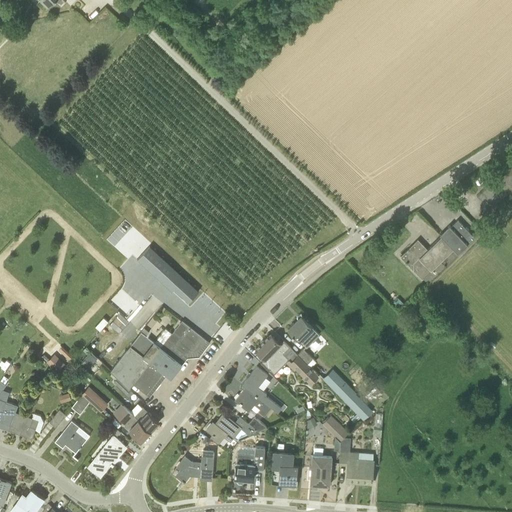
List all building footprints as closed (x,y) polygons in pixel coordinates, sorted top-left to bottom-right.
[(440,234),(441,235),(442,236),(453,248),(458,253),(475,237),(458,220),(451,226),(449,225),(440,234)] [(418,239),(401,256),(422,278),(431,270),(431,269),(453,248),(442,236),(441,235),(427,249),(418,239)] [(132,258),(138,251),(125,239),(119,245),(132,258)] [(151,245),(138,259),(173,291),(175,289),(189,302),(199,290),(151,245)] [(290,327),(288,329),(300,340),(307,347),(319,334),(313,327),(302,316),(295,322),(294,322),(291,326),(290,327)] [(141,331),(111,370),(113,373),(118,377),(129,387),(133,382),(150,395),(167,373),(171,376),(187,355),(199,355),(209,342),(209,343),(210,342),(209,341),(182,320),(172,332),(165,327),(154,341),(141,331)] [(270,334),(256,348),(265,357),(262,361),(269,368),(270,368),(273,371),(288,357),(289,358),(286,362),(294,370),(296,369),(310,384),(315,380),(319,375),(307,363),(297,354),(284,340),(281,344),(270,334)] [(303,348),(297,354),(307,363),(313,357),(303,348)] [(55,352),(48,360),(59,370),(66,362),(55,352)] [(88,358),(81,364),(86,369),(93,362),(88,358)] [(257,366),(242,384),(245,387),(271,407),(278,412),(281,407),(265,394),(266,393),(258,387),(268,374),(257,366)] [(374,409),(333,367),(323,377),(364,419),(374,409)] [(118,377),(114,382),(127,394),(131,389),(129,387),(118,377)] [(88,387),(82,394),(90,401),(101,411),(108,404),(91,389),(90,389),(88,387)] [(245,387),(235,399),(241,404),(240,405),(249,411),(255,404),(260,409),(258,411),(264,416),(271,407),(245,387)] [(69,394),(59,397),(61,403),(71,401),(69,394)] [(82,394),(72,407),(80,413),(90,401),(82,394)] [(0,420),(11,425),(16,411),(18,405),(0,397),(0,420)] [(122,404),(114,413),(125,423),(126,424),(134,415),(122,404)] [(143,407),(135,415),(135,416),(151,430),(159,421),(143,407)] [(60,409),(49,421),(55,426),(65,413),(60,409)] [(16,411),(11,425),(21,428),(20,433),(32,437),(38,419),(16,411)] [(213,421),(207,428),(213,433),(211,436),(219,442),(224,436),(230,441),(241,427),(223,413),(215,423),(213,421)] [(125,423),(124,424),(141,441),(151,431),(151,430),(135,416),(135,415),(134,415),(126,424),(125,423)] [(254,416),(250,421),(260,429),(266,426),(254,416)] [(331,416),(322,425),(340,441),(344,438),(349,433),(331,416)] [(72,419),(55,440),(63,447),(66,444),(76,452),(87,438),(76,429),(79,425),(72,419)] [(248,421),(243,429),(250,435),(260,429),(250,421),(249,422),(248,421)] [(374,426),(373,435),(382,436),(382,426),(374,426)] [(113,434),(88,467),(91,463),(103,473),(110,463),(112,465),(114,463),(113,462),(126,445),(113,434)] [(340,449),(339,464),(348,465),(347,481),(371,483),(373,453),(350,451),(351,438),(344,438),(340,441),(340,449)] [(235,454),(234,478),(235,479),(236,480),(238,483),(242,483),(244,481),(245,479),(254,480),(254,470),(264,471),(266,447),(255,446),(254,456),(235,454)] [(313,454),(310,484),(329,485),(332,455),(322,454),(323,447),(314,447),(314,454),(313,454)] [(181,469),(176,475),(182,479),(181,480),(185,483),(186,481),(185,480),(193,469),(201,470),(201,477),(211,478),(213,451),(203,450),(202,462),(192,462),(185,456),(177,466),(181,469)] [(273,450),(271,467),(279,468),(277,481),(295,482),(297,465),(293,464),(294,452),(273,450)] [(0,503),(2,505),(10,483),(0,479),(0,503)] [(23,494),(11,510),(12,511),(33,511),(44,499),(31,490),(27,497),(23,494)]
